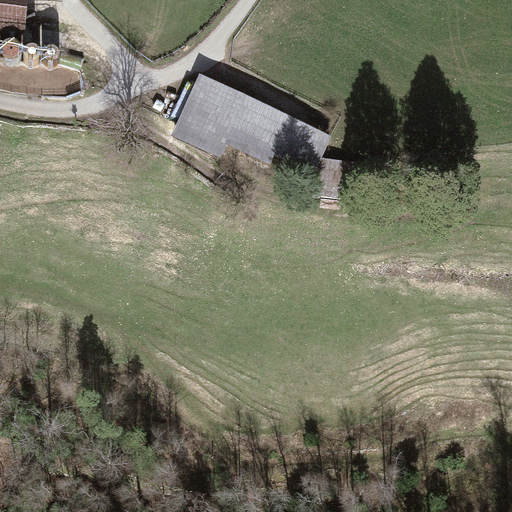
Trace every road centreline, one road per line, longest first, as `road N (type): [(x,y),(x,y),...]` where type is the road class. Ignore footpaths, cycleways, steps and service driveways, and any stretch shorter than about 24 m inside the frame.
road 1 (track): [(99,99),(174,151),(277,195),(511,219)]
road 2 (track): [(245,0),(184,72),(153,80),(127,70),(67,0)]
road 3 (track): [(0,102),(80,108),(135,74)]
